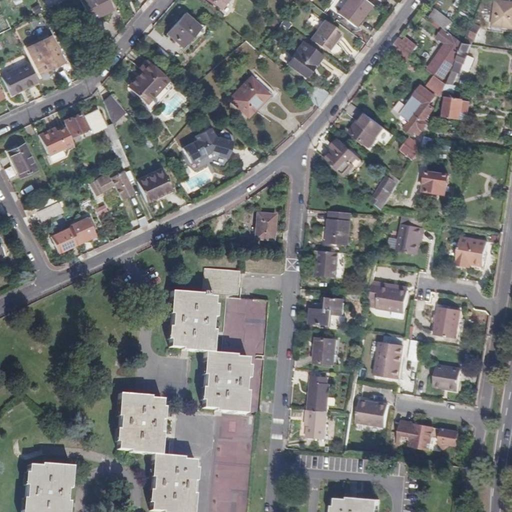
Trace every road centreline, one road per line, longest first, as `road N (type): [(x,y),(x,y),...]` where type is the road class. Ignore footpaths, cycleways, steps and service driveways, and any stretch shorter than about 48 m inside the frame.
road 1 (residential): [(297,146),(233,194),(46,284)]
road 2 (residential): [(293,261),(271,511)]
road 3 (residential): [(0,128),(95,77),(162,0)]
road 4 (residential): [(411,0),(297,146)]
